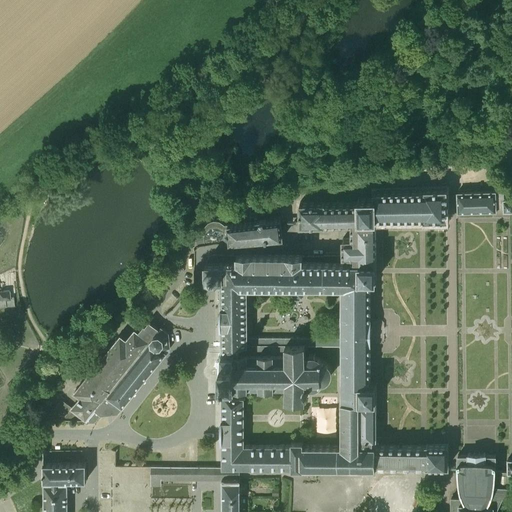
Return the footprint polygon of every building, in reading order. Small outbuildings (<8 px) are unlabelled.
[(376,464),(426,464),(426,465),(448,465),(450,465),(450,464),(449,454),(449,443),(377,443),(377,383),(371,383),(371,281),(377,280),(376,262),(377,262),(376,223),(376,221),(376,219),(424,218),(424,220),(448,219),(447,210),(446,189),(424,189),(424,190),(374,190),(374,197),(358,197),(358,202),(325,203),(325,201),(300,201),(300,224),(325,224),(325,222),(352,222),(352,238),(343,238),(343,254),(339,255),(338,252),(326,252),(325,254),(324,254),(324,256),(302,256),(302,255),(211,255),(209,256),(206,263),(206,279),(205,279),(205,280),(222,280),(222,306),(221,306),(222,326),(222,354),(221,354),(221,363),(221,371),(221,381),(222,381),(222,391),(222,418),(222,439),(222,466),(241,466),(292,467),(292,468),(303,468),(303,467),(376,467),(376,464)] [(503,191),(495,192),(495,191),(457,192),(458,210),(457,210),(457,213),(497,212),(497,211),(503,210),(503,211),(511,210),(511,192),(503,193),(503,191)] [(224,224),(220,221),(218,221),(217,221),(215,220),(214,220),(213,221),(211,221),(210,221),(209,222),(206,224),(205,226),(204,227),(202,227),(204,237),(198,238),(196,239),(197,246),(229,243),(229,244),(282,238),(280,219),(266,221),(266,220),(257,221),(257,222),(224,225),(224,224)] [(0,306),(14,305),(13,296),(10,297),(9,290),(0,291),(0,306)] [(62,399),(45,420),(44,420),(44,421),(58,421),(71,421),(94,421),(101,413),(118,411),(121,406),(122,407),(165,353),(166,353),(169,349),(169,348),(170,347),(168,333),(161,327),(164,324),(165,323),(161,322),(157,328),(149,322),(145,327),(144,326),(139,332),(135,329),(126,340),(121,335),(74,392),(80,397),(72,407),(62,399)] [(457,464),(458,467),(458,471),(458,474),(459,478),(459,481),(460,485),(461,488),(462,492),(463,495),(459,497),(451,497),(451,511),(493,511),(494,509),(496,509),(504,494),(511,493),(511,492),(511,484),(511,477),(511,471),(508,471),(507,471),(496,471),(496,463),(496,454),(486,454),(486,452),(467,453),(467,454),(458,454),(457,454),(457,464)] [(67,511),(68,486),(68,480),(86,480),(86,462),(45,462),(45,461),(44,461),(43,461),(43,462),(44,462),(44,478),(43,511),(67,511)] [(222,511),(241,511),(241,466),(222,466),(162,465),(151,465),(151,487),(164,487),(164,479),(222,479),(222,511)]
